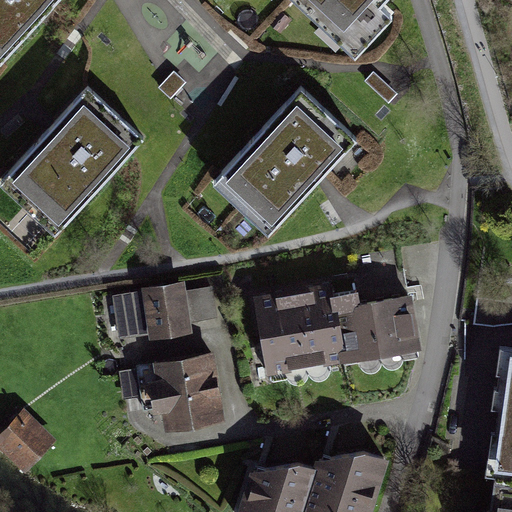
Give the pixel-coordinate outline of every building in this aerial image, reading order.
[(0,0),(0,60),(55,0),(0,0)] [(392,15),(379,3),(381,0),(296,0),(355,54),(392,15)] [(359,134),(303,82),(212,180),(268,231),(359,134)] [(57,227),(144,134),(91,84),(3,177),(57,227)] [(402,273),(337,283),(349,369),(415,357),(402,273)] [(209,328),(201,276),(160,283),(168,335),(209,328)] [(349,369),(337,283),(248,296),(261,381),(349,369)] [(246,414),(233,342),(171,353),(183,425),(246,414)] [(511,511),(511,357),(489,503),(463,511),(511,511)] [(77,430),(43,400),(17,430),(51,459),(77,430)] [(371,511),(383,471),(328,456),(312,511),(371,511)] [(309,511),(317,485),(258,469),(245,511),(309,511)]
